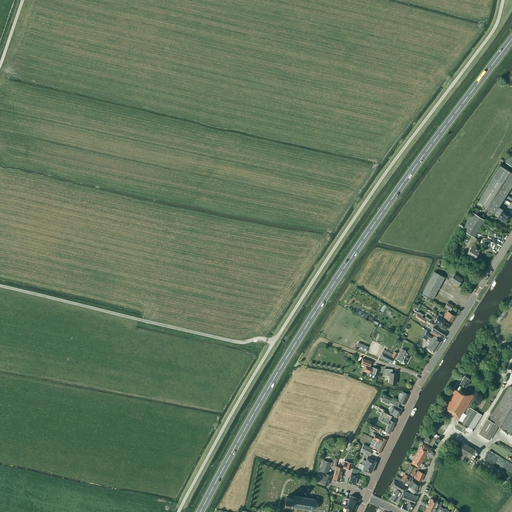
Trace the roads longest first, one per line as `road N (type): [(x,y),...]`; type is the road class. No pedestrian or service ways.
road 1 (trunk): [(200,511),(320,303),(511,38)]
road 2 (unclassified): [(272,343),(494,29),(502,0)]
road 3 (unclassified): [(272,343),(0,286)]
road 4 (unclassified): [(178,511),(272,343)]
road 5 (tertiary): [(423,378),(511,239)]
road 6 (tertiary): [(366,496),(423,378)]
road 7 (residential): [(423,378),(320,339),(309,351)]
